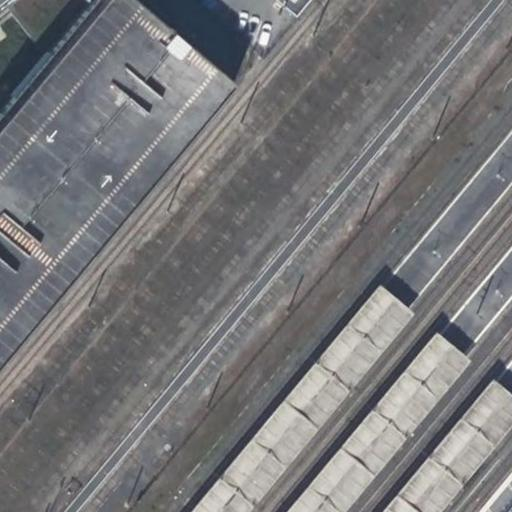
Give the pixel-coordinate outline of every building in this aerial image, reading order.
[(0,0),(0,7),(2,5),(44,47),(84,0),(0,0)] [(0,365),(235,85),(210,65),(132,1),(130,0),(84,0),(44,47),(0,100),(0,365)] [(277,0),(297,16),(310,0),(277,0)] [(372,285),(186,511),(235,511),(403,309),(372,285)] [(434,336),(284,511),(331,511),(461,358),(434,336)] [(511,361),(497,381),(511,392),(511,361)] [(511,399),(490,381),(379,511),(424,511),(511,407),(511,399)]
